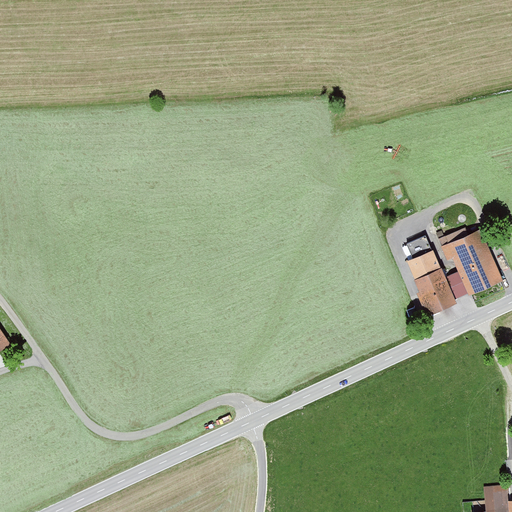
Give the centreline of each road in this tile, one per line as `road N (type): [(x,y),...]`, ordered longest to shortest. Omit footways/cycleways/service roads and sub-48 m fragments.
road 1 (residential): [(249,420),(228,404),(150,436),(103,432),(0,296)]
road 2 (secondary): [(511,299),(249,420)]
road 3 (secondary): [(249,420),(53,511)]
